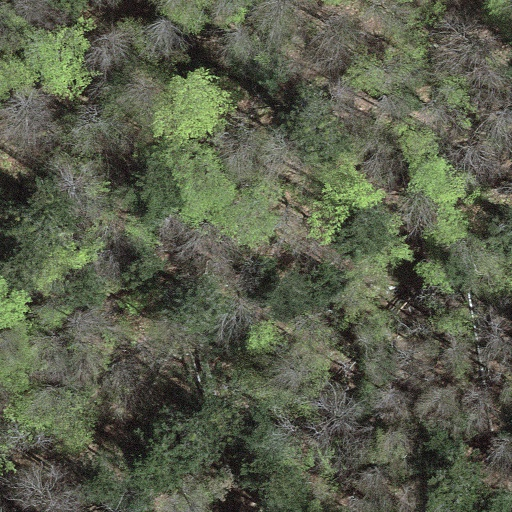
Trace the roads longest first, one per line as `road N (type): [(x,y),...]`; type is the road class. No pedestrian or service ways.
road 1 (track): [(0,464),(322,342),(511,298)]
road 2 (track): [(0,209),(131,164)]
